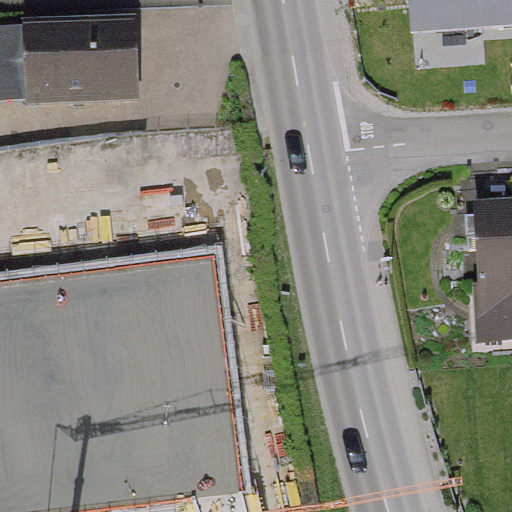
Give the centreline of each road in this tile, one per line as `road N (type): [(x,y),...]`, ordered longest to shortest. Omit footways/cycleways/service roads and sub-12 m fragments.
road 1 (secondary): [(388,511),(305,158)]
road 2 (residential): [(305,158),(511,135)]
road 3 (secondary): [(305,158),(279,0)]
